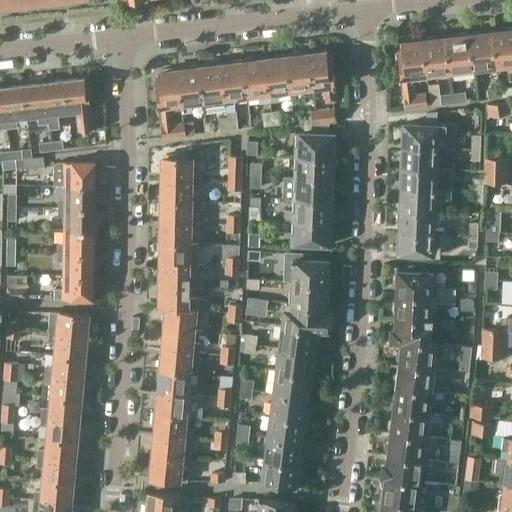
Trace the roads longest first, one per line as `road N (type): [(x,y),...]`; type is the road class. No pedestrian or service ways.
road 1 (residential): [(340,511),(367,298),(368,9)]
road 2 (residential): [(123,36),(126,309),(110,511)]
road 3 (residential): [(123,36),(368,9)]
road 4 (residential): [(0,52),(123,36)]
